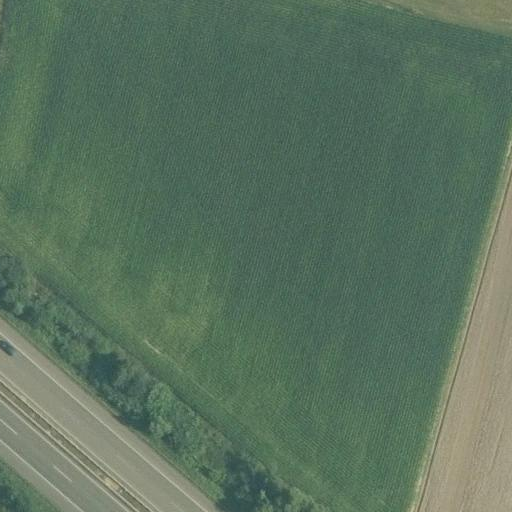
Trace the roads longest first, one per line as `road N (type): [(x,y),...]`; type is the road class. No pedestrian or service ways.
road 1 (motorway): [(178,511),(0,356)]
road 2 (motorway): [(0,423),(100,511)]
